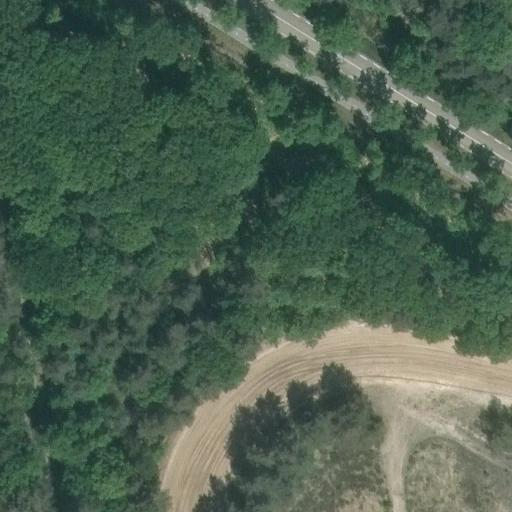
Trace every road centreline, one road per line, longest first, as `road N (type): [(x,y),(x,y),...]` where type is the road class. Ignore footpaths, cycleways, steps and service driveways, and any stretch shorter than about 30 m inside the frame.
road 1 (track): [(511,391),(378,362),(310,362),(243,381),(181,491),(182,511)]
road 2 (track): [(0,138),(54,511)]
road 3 (tertiary): [(511,165),(247,0)]
road 4 (track): [(419,371),(391,437),(399,511)]
